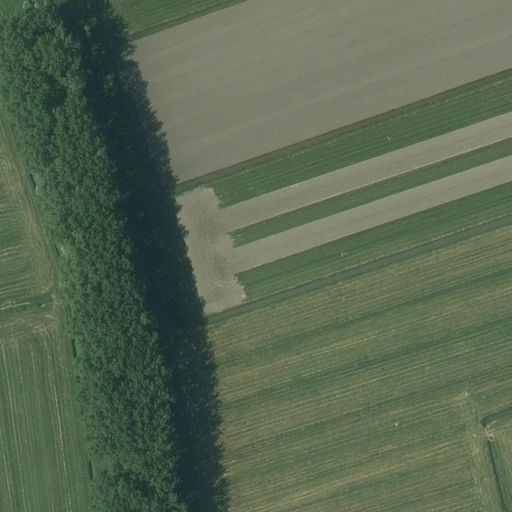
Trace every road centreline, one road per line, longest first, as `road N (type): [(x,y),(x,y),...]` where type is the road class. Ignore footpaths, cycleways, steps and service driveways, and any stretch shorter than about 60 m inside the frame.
road 1 (track): [(180,329),(86,0)]
road 2 (track): [(149,511),(126,341)]
